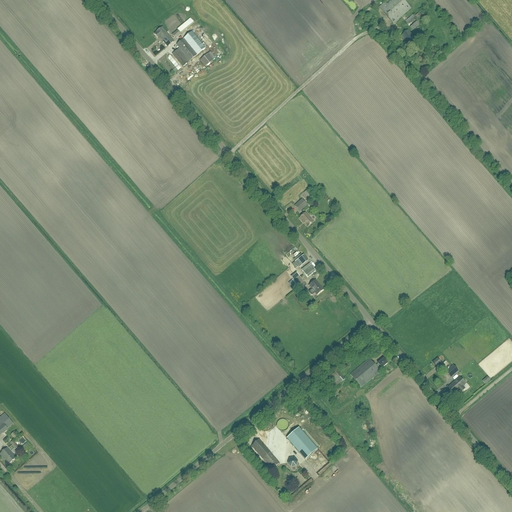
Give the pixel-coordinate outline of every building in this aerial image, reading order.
[(393,25),(411,9),(402,0),(387,0),(379,8),(393,25)] [(418,21),(411,27),(414,29),(420,24),(418,21)] [(167,47),(174,42),(162,28),(154,34),(158,39),(160,38),(167,47)] [(409,49),(417,42),(407,30),(400,35),(407,43),(406,45),(409,49)] [(178,31),(172,35),(175,40),(181,35),(178,31)] [(205,49),(191,32),(176,45),(189,61),(205,49)] [(182,67),(189,62),(178,50),(172,55),(182,67)] [(215,59),(210,52),(200,60),(205,67),(215,59)] [(299,212),(307,206),(302,199),(294,206),(299,212)] [(307,228),(313,223),(305,213),(299,219),(302,222),(307,228)] [(299,268),(308,261),(303,256),(295,262),(299,268)] [(307,278),(315,272),(310,264),(301,270),(307,278)] [(290,277),(297,286),(303,282),(296,273),(290,277)] [(316,296),(323,290),(315,281),(309,286),(311,289),(309,291),(309,293),(311,295),(312,295),(315,293),(316,296)] [(381,369),(387,364),(383,359),(377,364),(378,365),(375,367),(369,359),(350,375),(361,388),(380,372),(378,370),(381,368),(381,369)] [(436,368),(441,364),(437,359),(432,363),(436,368)] [(451,378),(458,372),(453,365),(445,372),(451,378)] [(335,388),(345,380),(338,371),(328,379),(335,388)] [(454,394),(462,387),(456,380),(453,383),(448,388),(454,394)] [(0,435),(13,424),(5,414),(0,417),(0,435)] [(317,450),(302,432),(299,429),(287,439),(305,460),(317,450)] [(19,438),(14,432),(11,435),(15,441),(19,438)] [(272,470),(279,464),(259,440),(251,446),(272,470)] [(13,441),(10,444),(17,452),(20,450),(13,441)] [(9,464),(15,459),(7,449),(0,454),(0,455),(3,458),(9,464)] [(295,466),(297,462),(294,458),(289,459),(288,463),(291,467),(295,466)]
